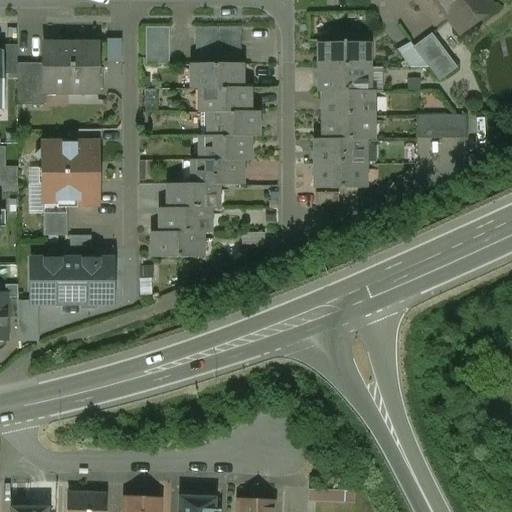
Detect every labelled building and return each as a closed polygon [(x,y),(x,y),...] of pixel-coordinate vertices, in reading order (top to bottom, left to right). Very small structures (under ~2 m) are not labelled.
[(431,0),(432,1),(438,9),(443,9),(457,26),(480,8),(473,0),(431,0)] [(169,28),(146,28),(146,65),(169,65),(169,28)] [(241,28),(196,28),(196,65),(241,64),(241,28)] [(457,68),(431,34),(413,47),(429,68),(439,82),(457,68)] [(110,39),(111,61),(126,60),(125,38),(110,39)] [(413,47),(410,43),(397,51),(410,68),(429,68),(413,47)] [(97,44),(43,45),(43,64),(43,93),(44,93),(97,93),(97,44)] [(368,44),(319,44),(319,68),(368,68),(368,44)] [(43,64),(17,64),(17,106),(44,106),(44,93),(43,93),(43,64)] [(196,65),(192,65),(192,90),(200,90),(200,89),(241,89),(241,64),(196,65)] [(368,68),(319,68),(319,93),(323,93),(323,92),(368,92),(368,91),(362,91),(362,70),(368,70),(368,69),(368,68)] [(382,68),(368,69),(368,70),(362,70),(362,91),(368,91),(368,92),(372,92),(372,93),(383,93),(382,68)] [(241,89),(200,89),(200,90),(200,114),(208,114),(208,113),(249,113),(249,89),(241,89)] [(368,92),(323,92),(323,93),(323,116),(372,116),(372,93),(372,92),(368,92)] [(249,113),(208,113),(208,114),(200,114),(200,137),(208,137),(249,137),(249,138),(257,138),(257,113),(249,113)] [(372,116),(323,116),(323,140),(364,140),(364,141),(372,141),(372,116)] [(465,116),(416,116),(417,139),(465,139),(465,116)] [(101,131),(77,131),(77,144),(97,144),(97,145),(101,145),(101,131)] [(249,137),(208,137),(200,137),(200,161),(241,161),(241,162),(249,162),(249,138),(249,137)] [(364,140),(323,140),(315,140),(315,164),(365,164),(364,163),(364,141),(364,140)] [(77,144),(42,144),(42,147),(35,155),(43,163),(43,203),(67,203),(78,202),(78,206),(97,206),(97,145),(97,144),(77,144)] [(10,165),(10,146),(0,145),(0,165),(3,165),(3,183),(22,183),(22,165),(10,165)] [(241,161),(200,161),(192,161),(192,185),(192,186),(217,185),(218,186),(241,186),(241,162),(241,161)] [(365,164),(315,164),(315,189),(364,189),(365,164)] [(217,185),(192,186),(192,185),(168,185),(168,209),(168,210),(210,210),(218,210),(218,186),(217,185)] [(339,193),(315,193),(315,205),(339,205),(339,193)] [(67,203),(43,203),(43,237),(67,237),(67,203)] [(210,210),(168,210),(168,209),(160,209),(160,233),(160,234),(202,234),(210,234),(210,210)] [(202,234),(160,234),(160,233),(152,233),(153,258),(202,258),(202,234)] [(112,261),(31,261),(31,304),(82,305),(82,308),(95,308),(95,304),(112,305),(112,261)] [(18,286),(5,286),(5,295),(6,295),(6,299),(18,299),(18,286)] [(313,490),(313,500),(357,500),(357,491),(313,490)] [(105,511),(106,496),(68,494),(67,511),(105,511)] [(144,499),(125,498),(124,511),(159,511),(160,500),(157,499),(155,497),(146,497),(144,499)] [(215,499),(179,498),(178,511),(220,511),(214,510),(215,499)] [(272,511),(273,502),(239,500),(238,511),(272,511)]
